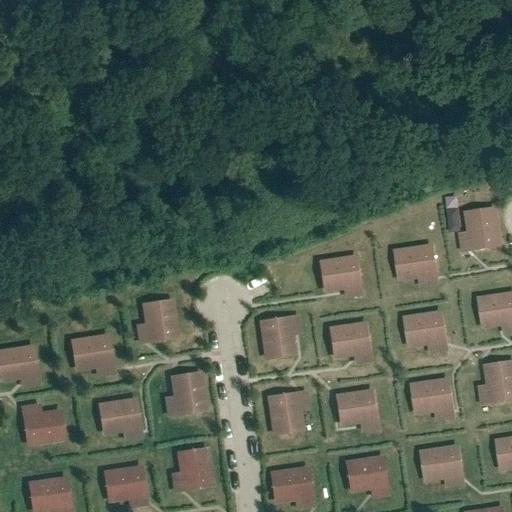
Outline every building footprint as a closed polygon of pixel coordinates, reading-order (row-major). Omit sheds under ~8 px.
[(503,248),(498,206),(464,211),(467,231),(456,232),(459,253),(503,248)] [(433,244),(392,250),(397,284),(417,281),(419,291),(440,288),(433,244)] [(357,255),(316,261),(321,294),(342,291),(343,302),(364,298),(357,255)] [(511,291),(475,297),(480,330),(500,327),(502,337),(511,335),(511,291)] [(178,341),(173,300),(139,304),(142,324),(132,326),(134,346),(178,341)] [(442,310),(401,316),(406,349),(426,346),(428,356),(449,353),(442,310)] [(256,320),(262,361),(296,356),(293,336),(303,334),(300,314),(256,320)] [(367,321),(326,328),(331,361),(351,358),(353,368),(374,365),(367,321)] [(108,333),(67,339),(72,373),(93,370),(94,380),(115,377),(108,333)] [(34,344),(0,349),(0,383),(18,381),(19,391),(40,388),(34,344)] [(511,401),(511,359),(482,364),(484,384),(474,385),(477,406),(511,401)] [(206,412),(201,371),(168,375),(170,396),(160,397),(163,418),(206,412)] [(449,377),(408,384),(413,417),(434,414),(435,424),(456,421),(449,377)] [(374,388),(332,394),(338,428),(358,425),(360,435),(380,432),(374,388)] [(263,397),(269,438),(302,433),(299,412),(310,411),(306,390),(263,397)] [(137,397),(95,403),(100,437),(121,434),(122,444),(143,441),(137,397)] [(21,413),(27,453),(67,448),(63,416),(41,419),(40,411),(21,413)] [(511,437),(493,440),(498,473),(511,471),(511,437)] [(459,444),(418,450),(423,483),(444,480),(445,491),(466,488),(459,444)] [(216,489),(209,450),(178,456),(181,474),(173,476),(175,495),(216,489)] [(384,462),(344,466),(348,495),(370,492),(372,504),(390,501),(384,462)] [(314,471),(274,475),(277,504),(300,501),(301,511),(309,511),(319,511),(314,471)] [(147,511),(142,472),(102,477),(105,505),(128,502),(129,511),(147,511)] [(71,511),(68,484),(28,489),(30,511),(71,511)]
